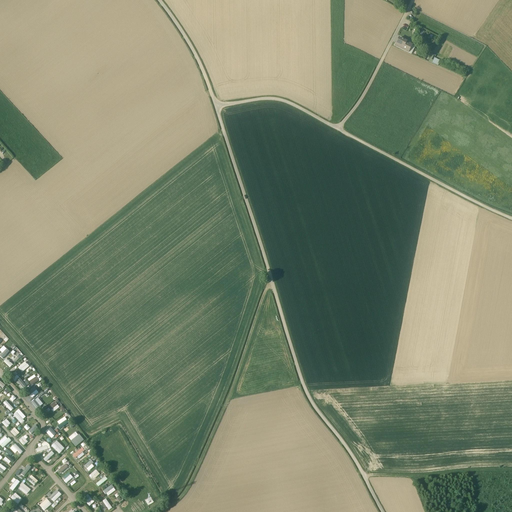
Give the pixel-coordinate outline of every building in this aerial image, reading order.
[(407,42),(403,40),(399,38),(395,46),(412,54),(416,46),(407,41),(407,42)] [(12,351),(14,348),(8,342),(5,344),(12,351)] [(10,368),(13,365),(7,359),(4,362),(10,368)] [(18,368),(22,372),(30,366),(25,361),(18,368)] [(35,374),(27,379),(31,385),(39,381),(35,374)] [(32,398),(40,391),(37,387),(29,394),(32,398)] [(0,398),(4,403),(8,399),(4,394),(0,397),(0,398)] [(38,401),(33,407),(36,410),(41,404),(38,401)] [(53,413),(60,407),(55,401),(48,407),(53,413)] [(6,406),(11,412),(15,408),(10,402),(6,406)] [(18,409),(13,415),(22,424),(25,420),(24,419),(26,416),(18,409)] [(60,428),(69,422),(65,417),(56,422),(60,428)] [(2,423),(6,428),(11,424),(6,419),(2,423)] [(32,434),(38,427),(35,424),(28,431),(32,434)] [(15,437),(20,432),(15,427),(10,432),(15,437)] [(50,427),(45,431),(52,439),(57,434),(50,427)] [(76,431),(68,438),(76,447),(84,440),(76,431)] [(23,436),(19,440),(24,446),(28,442),(23,436)] [(3,448),(11,441),(9,438),(1,445),(3,448)] [(37,453),(50,448),(48,442),(42,444),(43,447),(36,449),(37,453)] [(10,448),(15,454),(18,451),(20,454),(23,452),(15,443),(10,448)] [(77,460),(85,455),(83,452),(85,450),(83,447),(73,455),(77,460)] [(48,464),(56,456),(51,451),(44,459),(48,464)] [(8,454),(3,459),(9,465),(14,460),(8,454)] [(95,465),(90,460),(84,466),(89,471),(95,465)] [(59,470),(61,473),(68,466),(66,464),(59,470)] [(18,473),(23,478),(29,472),(24,467),(18,473)] [(93,480),(100,474),(96,469),(89,475),(93,480)] [(69,472),(63,477),(66,480),(64,481),(67,484),(73,477),(69,472)] [(31,475),(27,480),(34,486),(38,481),(31,475)] [(106,476),(96,483),(98,486),(108,480),(106,476)] [(17,479),(10,489),(14,491),(20,482),(17,479)] [(21,486),(19,489),(27,495),(31,489),(22,482),(20,485),(21,486)] [(108,496),(116,490),(112,484),(103,491),(108,496)] [(52,495),(49,492),(47,495),(54,502),(62,494),(57,490),(52,495)] [(15,493),(11,498),(18,504),(22,499),(15,493)] [(88,499),(85,502),(90,506),(95,502),(88,494),(85,497),(88,499)] [(47,498),(39,505),(44,511),(52,504),(47,498)] [(109,510),(112,508),(107,499),(101,503),(104,509),(107,507),(109,510)]
